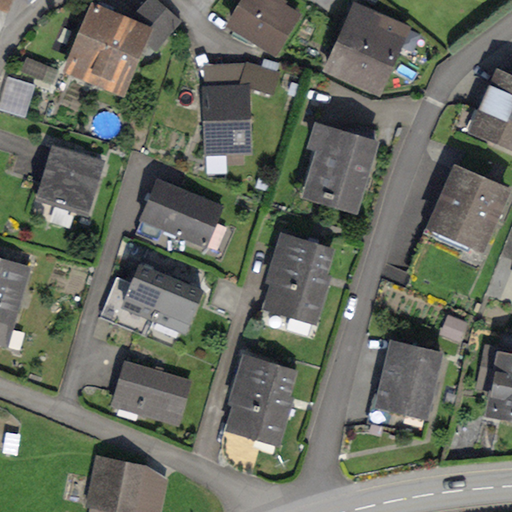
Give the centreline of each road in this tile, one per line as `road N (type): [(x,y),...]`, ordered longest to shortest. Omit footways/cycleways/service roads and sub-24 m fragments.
road 1 (residential): [(511,23),(441,82),(403,172),(325,439),(325,511)]
road 2 (residential): [(0,390),(161,451),(229,488),(252,511)]
road 3 (primary): [(345,511),(511,487)]
